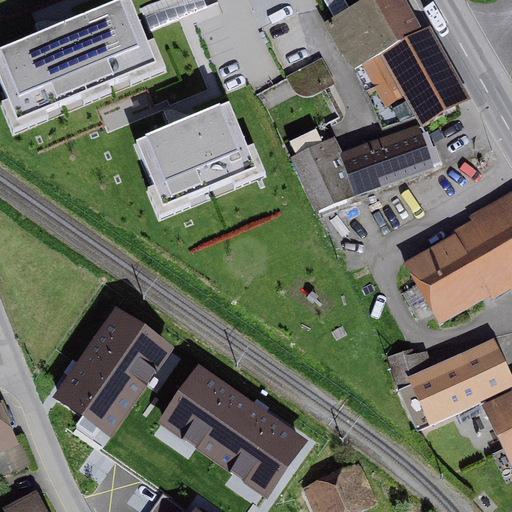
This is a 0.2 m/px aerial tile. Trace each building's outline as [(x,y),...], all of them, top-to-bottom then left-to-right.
[(396,0),(376,0),(327,29),(343,56),(345,56),(354,69),(382,131),(417,118),(420,124),(457,103),(396,0)] [(152,58),(129,3),(0,56),(0,82),(13,115),(30,109),(33,118),(81,98),(77,89),(104,78),(108,87),(139,74),(136,65),(152,58)] [(252,163),(229,107),(136,146),(159,201),(176,194),(180,204),(239,179),(235,170),(252,163)] [(345,164),(356,195),(431,168),(420,137),(345,164)] [(345,199),(356,195),(345,164),(334,141),(294,161),(319,212),(346,202),(345,199)] [(436,317),(511,273),(511,196),(476,218),(484,232),(411,273),(436,317)] [(60,400),(109,434),(167,352),(117,318),(60,400)] [(400,391),(417,432),(483,403),(511,461),(511,390),(495,353),(468,366),(465,360),(433,375),(426,353),(412,356),(411,351),(389,358),(400,391)] [(199,375),(165,424),(266,495),(301,446),(199,375)] [(0,445),(12,439),(0,413),(0,445)] [(306,488),(316,511),(364,511),(387,502),(376,476),(359,464),(306,488)] [(163,494),(150,511),(185,511),(186,511),(163,494)] [(43,511),(35,496),(6,510),(6,511),(43,511)]
